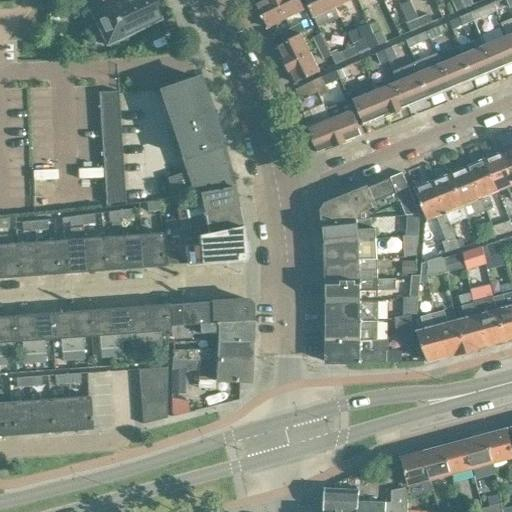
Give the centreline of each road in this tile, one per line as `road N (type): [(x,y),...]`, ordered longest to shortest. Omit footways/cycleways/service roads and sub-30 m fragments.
road 1 (secondary): [(290,420),(0,502)]
road 2 (residential): [(287,278),(0,297)]
road 3 (residential): [(280,200),(511,102)]
road 4 (secondary): [(73,511),(290,453)]
road 5 (residential): [(280,200),(254,102),(208,6)]
road 6 (secondary): [(290,453),(474,392)]
road 7 (secondary): [(474,392),(375,397),(290,420)]
road 8 (residential): [(290,420),(287,278)]
road 9 (residential): [(125,431),(120,442),(0,451)]
